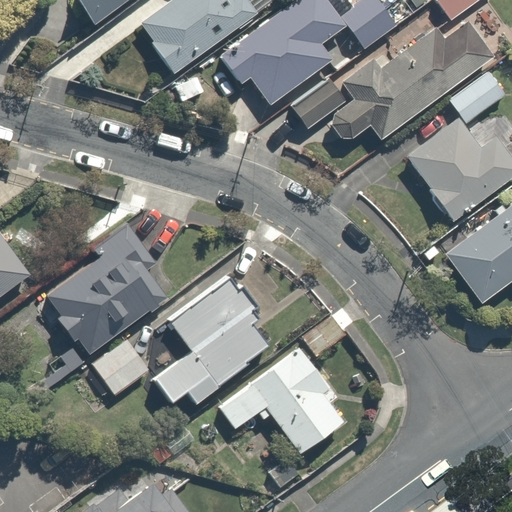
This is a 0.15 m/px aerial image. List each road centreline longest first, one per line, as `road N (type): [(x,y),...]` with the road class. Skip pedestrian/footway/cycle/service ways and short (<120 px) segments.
road 1 (residential): [(486,429),(329,247),(254,196),(144,152),(0,113)]
road 2 (unclassified): [(486,429),(372,511)]
